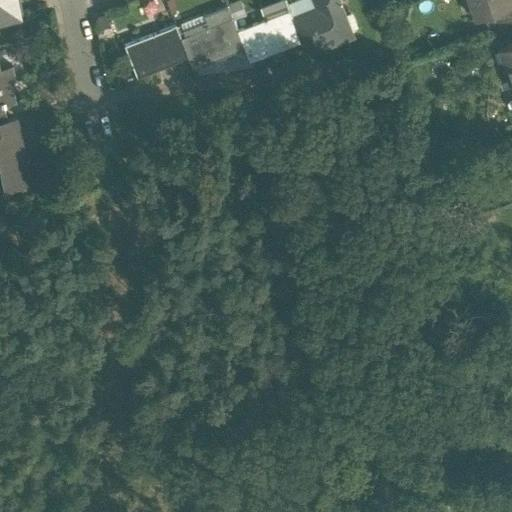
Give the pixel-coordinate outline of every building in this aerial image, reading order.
[(0,0),(0,16),(17,13),(14,0),(0,0)] [(315,0),(318,7),(294,17),(302,39),(307,50),(340,37),(341,39),(352,34),(338,0),(315,0)] [(511,0),(471,0),(477,16),(476,16),(477,18),(495,12),(511,5),(511,0)] [(511,5),(495,12),(502,33),(511,29),(511,5)] [(291,9),(239,29),(245,47),(250,59),(302,39),(294,17),(291,9)] [(233,16),(181,36),(188,54),(194,67),(245,47),(239,29),(233,16)] [(176,24),(125,44),(137,74),(188,54),(181,36),(176,24)] [(511,41),(499,46),(500,48),(501,47),(511,78),(511,41)] [(0,104),(3,104),(2,100),(15,98),(14,91),(9,88),(7,80),(11,79),(14,73),(11,60),(0,62),(0,104)] [(5,116),(0,117),(0,129),(15,126),(13,117),(14,116),(14,114),(5,116)] [(0,129),(0,186),(28,181),(16,126),(0,129)]
